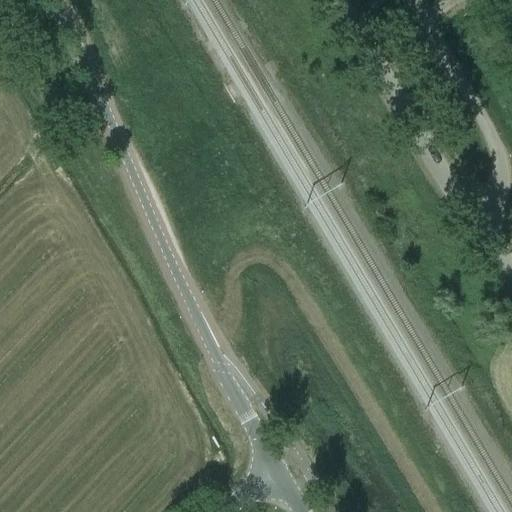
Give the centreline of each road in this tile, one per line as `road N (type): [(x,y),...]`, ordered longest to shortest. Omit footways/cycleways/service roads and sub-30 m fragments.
road 1 (unclassified): [(278,480),(46,0)]
road 2 (unclassified): [(511,270),(476,232),(335,0)]
